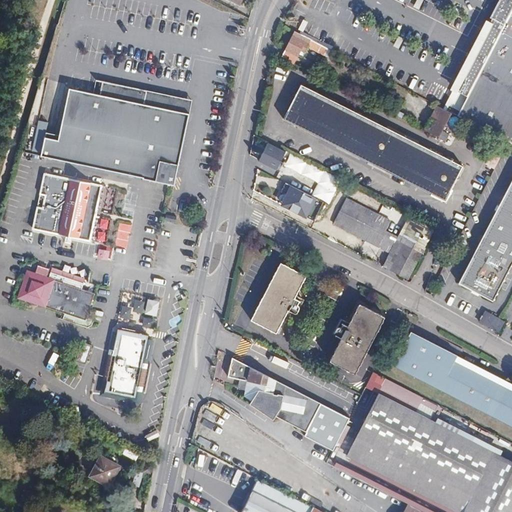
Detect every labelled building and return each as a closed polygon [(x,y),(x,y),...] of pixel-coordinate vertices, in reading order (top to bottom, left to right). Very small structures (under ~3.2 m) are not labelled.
[(422,0),(414,0),(411,6),(417,9),(422,0)] [(511,0),(494,0),(449,88),(466,96),(456,116),(511,144),(511,0)] [(318,53),(321,44),(299,33),(297,37),(293,35),(285,51),(297,58),(301,51),(304,52),(307,47),(318,53)] [(402,37),(397,34),(391,45),(397,48),(402,37)] [(324,56),(328,48),(321,44),(318,53),(324,56)] [(294,65),(297,58),(285,51),(281,59),(294,65)] [(47,134),(42,155),(132,174),(173,182),(176,183),(188,125),(191,125),(197,97),(97,76),(94,90),(71,85),(60,137),(47,134)] [(302,81),(284,117),(431,194),(429,196),(445,204),(447,201),(449,196),(450,197),(454,191),(451,189),(463,166),(464,165),(410,138),(343,102),(302,81)] [(436,93),(433,99),(442,103),(444,97),(436,93)] [(439,137),(451,113),(436,104),(423,129),(439,137)] [(269,141),(260,158),(278,167),(279,168),(288,150),(269,141)] [(493,168),(499,155),(490,150),(483,163),(493,168)] [(44,173),(32,229),(90,241),(102,185),(44,173)] [(511,177),(456,286),(491,304),(511,263),(511,177)] [(315,198),(285,182),(280,194),(284,197),(288,199),(285,206),(302,215),(304,210),(308,212),(315,198)] [(347,197),(334,221),(390,251),(403,226),(347,197)] [(166,214),(164,220),(175,223),(176,217),(166,214)] [(427,241),(435,226),(417,216),(409,232),(427,241)] [(416,263),(427,241),(409,232),(404,242),(400,240),(397,244),(396,244),(393,249),(397,251),(399,248),(400,249),(389,270),(407,279),(416,263)] [(100,245),(99,259),(111,260),(113,246),(100,245)] [(298,306),(301,299),(296,296),(306,276),(280,264),(251,321),(276,333),(289,308),(296,311),(299,312),(301,308),(298,306)] [(82,289),(85,279),(71,275),(64,273),(51,268),(48,278),(44,276),(45,272),(40,270),(38,274),(27,271),(18,298),(64,313),(63,319),(87,327),(91,324),(94,319),(87,317),(94,293),(82,289)] [(134,310),(146,313),(149,299),(136,297),(134,310)] [(160,314),(161,298),(149,298),(148,314),(160,314)] [(354,375),(383,316),(359,303),(349,322),(344,320),(340,327),(337,324),(334,328),(338,333),(342,335),(329,362),(354,375)] [(493,332),(499,321),(487,314),(480,325),(493,332)] [(155,328),(157,319),(145,317),(144,325),(155,328)] [(496,334),(503,323),(499,321),(493,332),(496,334)] [(136,391),(148,335),(117,329),(106,384),(108,385),(106,393),(114,395),(115,399),(118,400),(120,396),(132,399),(135,390),(136,391)] [(410,332),(393,365),(511,426),(511,391),(500,385),(454,362),(457,356),(410,332)] [(320,403),(269,377),(233,358),(232,358),(228,376),(239,378),(243,379),(242,389),(245,390),(245,395),(251,399),(249,403),(266,414),(269,407),(274,411),(273,413),(276,415),(306,430),(320,403)] [(459,490),(481,447),(382,396),(366,426),(424,455),(417,469),(459,490)] [(276,415),(273,413),(274,411),(269,407),(266,414),(273,419),(276,415)] [(424,455),(366,426),(359,439),(417,469),(424,455)] [(160,435),(157,429),(146,435),(149,441),(160,435)] [(417,469),(359,439),(350,458),(408,488),(417,469)] [(511,511),(511,463),(481,447),(459,490),(473,498),(466,511),(511,511)] [(100,457),(90,476),(109,485),(118,466),(100,457)] [(144,464),(143,471),(150,473),(151,465),(144,464)] [(459,490),(417,469),(408,488),(449,509),(459,490)] [(312,511),(314,508),(315,507),(311,505),(264,481),(259,478),(242,511),(312,511)] [(455,511),(466,511),(473,498),(459,490),(449,509),(455,511)] [(426,511),(409,503),(404,511),(426,511)]
